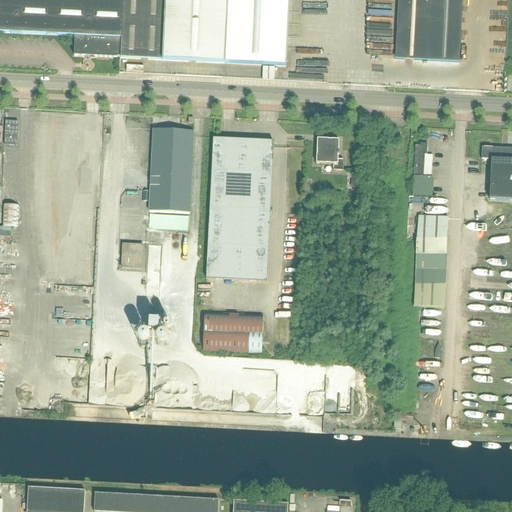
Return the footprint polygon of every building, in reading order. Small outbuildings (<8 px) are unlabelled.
[(0,0),(0,34),(75,38),(74,57),(85,58),(86,59),(89,59),(90,58),(117,59),(117,58),(120,59),(286,68),(289,0),(0,0)] [(398,0),(395,60),(459,63),(462,0),(398,0)] [(193,133),(153,131),(149,213),(189,215),(193,133)] [(242,174),(243,142),(213,140),(211,173),(242,174)] [(333,166),(333,168),(333,172),(343,172),(343,168),(343,161),(338,160),(338,156),(339,156),(339,153),(338,153),(339,141),(317,140),(316,165),(333,166)] [(274,143),(243,142),(242,174),(211,173),(206,280),(266,283),(272,168),(274,143)] [(415,146),(413,178),(423,179),(424,156),(426,156),(427,145),(420,145),(420,147),(415,146)] [(511,149),(482,148),(481,160),(491,161),(489,201),(511,201),(511,149)] [(2,228),(12,228),(18,228),(19,206),(3,205),(2,228)] [(190,230),(190,215),(150,217),(151,231),(190,230)] [(418,217),(414,308),(443,309),(448,219),(418,217)] [(122,245),(121,270),(142,271),(144,246),(122,245)] [(11,282),(12,289),(20,288),(19,281),(11,282)] [(84,301),(94,302),(94,294),(85,294),(84,301)] [(134,308),(126,313),(131,321),(139,316),(134,308)] [(145,312),(147,322),(156,320),(154,310),(145,312)] [(233,334),(234,316),(205,315),(203,351),(233,352),(233,334)] [(233,334),(263,335),(263,317),(234,316),(233,334)] [(233,334),(233,352),(262,353),(263,335),(233,334)] [(338,413),(349,414),(352,374),(346,374),(347,371),(338,370),(336,390),(335,390),(334,404),(338,405),(338,413)] [(83,511),(84,492),(70,491),(28,489),(26,511),(83,511)] [(95,494),(93,511),(218,511),(219,501),(95,494)] [(287,511),(288,505),(234,502),(233,511),(287,511)]
